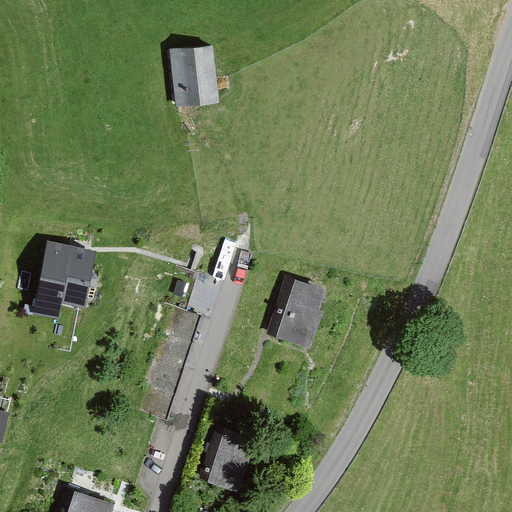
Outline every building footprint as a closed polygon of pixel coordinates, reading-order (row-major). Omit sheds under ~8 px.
[(175,104),(213,100),(207,45),(168,48),(175,104)] [(96,253),(49,244),(35,312),(59,318),(62,301),(85,306),(96,253)] [(274,328),(307,338),(323,291),(289,280),(274,328)] [(166,421),(202,316),(172,306),(137,411),(166,421)] [(9,414),(0,411),(0,441),(2,442),(9,414)] [(201,468),(230,478),(243,436),(214,427),(201,468)] [(104,511),(108,503),(62,488),(53,511),(104,511)]
